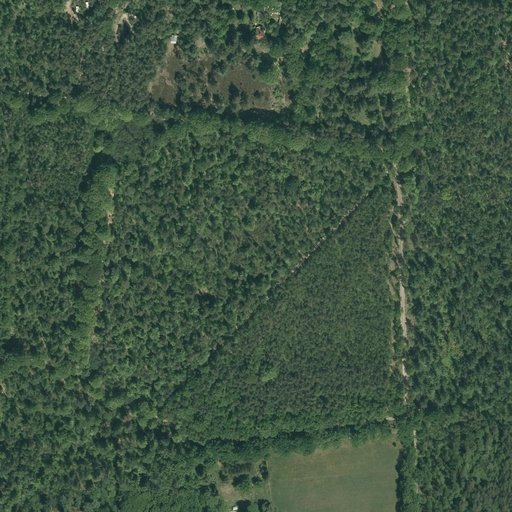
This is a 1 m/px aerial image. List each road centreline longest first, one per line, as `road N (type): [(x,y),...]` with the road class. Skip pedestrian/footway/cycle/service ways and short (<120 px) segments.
road 1 (track): [(400,148),(413,511)]
road 2 (track): [(400,148),(151,412)]
road 3 (track): [(109,105),(400,148)]
road 4 (track): [(75,367),(109,105)]
road 5 (track): [(204,440),(408,411)]
road 6 (track): [(204,440),(75,367)]
road 7 (track): [(395,0),(400,148)]
